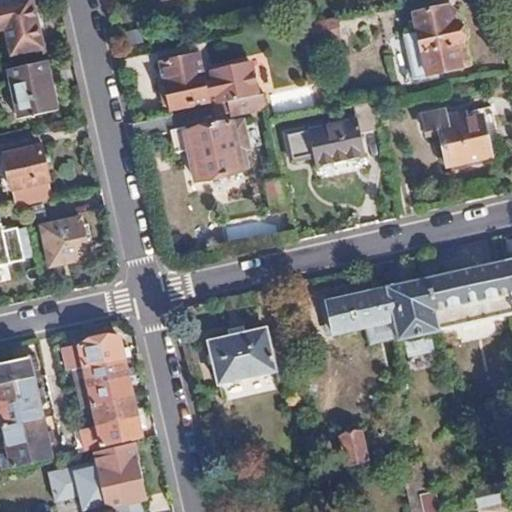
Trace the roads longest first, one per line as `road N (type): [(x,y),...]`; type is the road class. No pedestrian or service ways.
road 1 (residential): [(149,295),(511,215)]
road 2 (residential): [(149,295),(82,0)]
road 3 (residential): [(198,511),(149,295)]
road 4 (residential): [(0,330),(149,295)]
